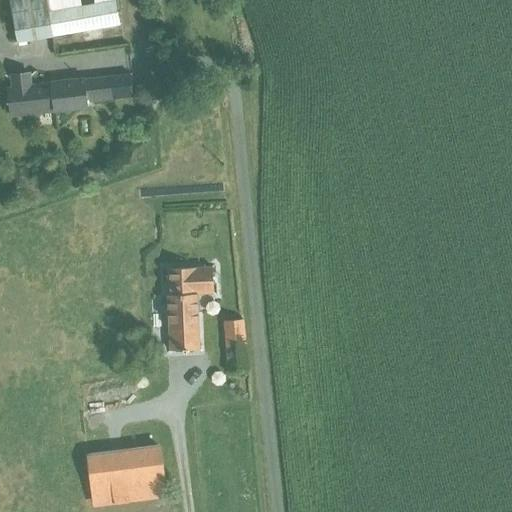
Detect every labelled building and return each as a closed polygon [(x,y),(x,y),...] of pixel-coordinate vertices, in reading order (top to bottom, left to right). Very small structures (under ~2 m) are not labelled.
[(15,0),(22,38),(121,21),(117,0),(52,0),(49,1),(49,0),(15,0)] [(113,94),(110,58),(9,66),(12,102),(113,94)] [(206,291),(243,288),(236,209),(161,216),(163,234),(212,230),(215,256),(163,260),(170,342),(211,339),(206,291)] [(210,346),(208,366),(229,368),(230,348),(210,346)] [(172,488),(167,441),(63,453),(69,500),(172,488)]
